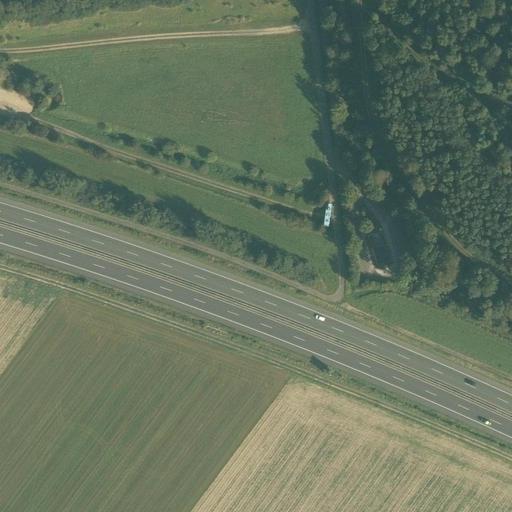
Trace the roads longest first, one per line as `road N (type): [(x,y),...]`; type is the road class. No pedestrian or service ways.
road 1 (track): [(0,185),(221,254),(327,298),(342,288),(308,0)]
road 2 (motorway): [(0,237),(247,319),(511,429)]
road 3 (motorway): [(511,403),(255,296),(0,212)]
road 4 (track): [(511,459),(285,366),(0,268)]
road 5 (unknown): [(488,271),(443,235),(387,159),(357,85),(349,0)]
road 6 (track): [(327,298),(511,380)]
road 7 (unknown): [(368,0),(417,59),(511,115)]
